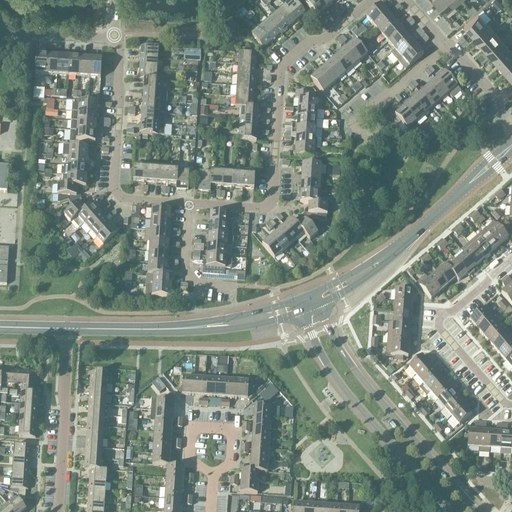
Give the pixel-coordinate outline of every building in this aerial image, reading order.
[(293,0),(292,0),(284,7),(296,21),(305,13),(293,0)] [(325,10),(316,0),(301,0),(316,17),(325,10)] [(330,0),(316,0),(325,10),(333,3),(330,0)] [(453,6),(447,0),(432,0),(448,17),(456,10),(453,6)] [(366,18),(373,27),(388,14),(380,6),(366,18)] [(284,7),(276,14),(288,28),(296,21),(284,7)] [(272,17),(268,21),(280,35),(288,28),(276,14),(272,9),(269,13),(272,17)] [(471,35),(485,22),(490,18),(483,9),(463,26),(471,35)] [(373,27),(380,35),(395,22),(388,14),(373,27)] [(229,26),(234,31),(239,27),(234,21),(229,26)] [(268,21),(260,28),(272,42),(280,35),(268,21)] [(380,35),(388,43),(402,30),(395,22),(380,35)] [(471,35),(478,43),(493,30),(485,22),(471,35)] [(272,42),(260,28),(251,35),(263,49),(272,42)] [(388,43),(395,51),(409,38),(402,30),(388,43)] [(478,43),(485,51),(500,38),(493,30),(478,43)] [(390,55),(397,63),(416,46),(409,38),(395,51),(390,55)] [(485,51),(492,59),(507,46),(500,38),(485,51)] [(355,41),(347,48),(359,62),(367,56),(355,41)] [(141,47),(140,58),(158,60),(159,48),(153,48),(153,42),(147,42),(147,48),(141,47)] [(416,46),(397,63),(405,71),(424,55),(416,46)] [(492,59),(499,67),(511,56),(511,52),(507,46),(492,59)] [(239,54),(238,65),(256,66),(257,55),(250,55),(251,49),(245,48),(244,54),(239,54)] [(347,48),(340,54),(352,69),(359,62),(347,48)] [(184,51),(184,60),(200,61),(201,52),(184,51)] [(340,54),(332,61),(345,75),(352,69),(340,54)] [(35,74),(46,75),(47,56),(36,55),(35,74)] [(46,75),(57,76),(58,56),(47,56),(46,75)] [(57,76),(67,76),(69,57),(58,56),(57,76)] [(511,56),(499,67),(507,75),(511,70),(511,56)] [(67,76),(78,77),(79,58),(69,57),(67,76)] [(78,77),(89,78),(90,59),(79,58),(78,77)] [(140,58),(139,69),(157,70),(158,60),(140,58)] [(90,59),(89,78),(100,79),(102,59),(90,59)] [(332,61),(325,67),(338,81),(345,75),(332,61)] [(238,65),(237,76),(255,77),(256,66),(238,65)] [(325,67),(318,73),(330,88),(338,81),(325,67)] [(139,80),(144,81),(157,81),(157,70),(139,69),(139,80)] [(330,88),(318,73),(310,80),(323,94),(330,88)] [(436,80),(448,95),(453,99),(461,92),(444,73),(436,80)] [(205,75),(204,84),(207,85),(212,85),(212,75),(205,75)] [(237,76),(236,86),(255,88),(255,77),(237,76)] [(436,80),(427,87),(440,102),(448,95),(436,80)] [(144,81),(143,91),(161,92),(162,82),(157,81),(144,81)] [(236,86),(236,97),(254,98),(255,88),(236,86)] [(427,87),(419,94),(432,109),(440,102),(427,87)] [(143,91),(142,102),(160,103),(165,104),(166,93),(161,92),(143,91)] [(298,100),(298,110),(317,111),(318,101),(311,100),(311,93),(295,92),(295,99),(298,100)] [(419,94),(411,101),(424,116),(432,109),(419,94)] [(235,108),(240,109),(253,109),(254,98),(236,97),(235,108)] [(411,101),(403,109),(416,123),(424,116),(411,101)] [(72,102),(72,112),(97,114),(98,103),(72,102)] [(142,102),(142,113),(165,114),(165,104),(160,103),(142,102)] [(240,109),(240,120),(258,121),(258,110),(253,109),(240,109)] [(416,123),(403,109),(394,116),(397,119),(393,122),(397,126),(400,123),(407,130),(416,123)] [(298,110),(297,119),(316,120),(317,111),(298,110)] [(72,112),(71,122),(96,124),(97,114),(72,112)] [(142,113),(141,124),(164,125),(165,114),(142,113)] [(296,129),(316,130),(322,130),(322,121),(316,120),(297,119),(296,129)] [(240,120),(239,131),(257,132),(258,121),(240,120)] [(71,122),(70,131),(96,133),(96,124),(71,122)] [(164,125),(141,124),(140,135),(163,136),(164,125)] [(296,129),(296,138),(315,140),(316,130),(296,129)] [(44,130),(43,139),(51,139),(51,131),(44,130)] [(203,130),(202,138),(210,139),(211,130),(203,130)] [(96,133),(70,131),(70,141),(95,143),(96,133)] [(257,132),(239,131),(238,142),(256,143),(257,132)] [(295,148),(314,149),(320,149),(321,140),(315,140),(296,138),(295,148)] [(63,157),(69,157),(88,159),(89,148),(64,147),(63,157)] [(314,149),(295,148),(294,158),(314,159),(314,149)] [(69,157),(68,167),(87,168),(88,159),(69,157)] [(133,181),(144,182),(145,164),(134,163),(133,181)] [(144,182),(155,183),(156,165),(145,164),(144,182)] [(302,164),(301,174),(321,176),(321,166),(302,164)] [(155,183),(165,184),(167,166),(156,165),(155,183)] [(62,176),(67,177),(87,178),(87,168),(68,167),(61,166),(60,176),(62,176)] [(165,184),(176,184),(177,172),(178,166),(167,166),(165,184)] [(0,192),(7,193),(9,168),(0,167),(0,192)] [(211,169),(210,174),(211,174),(210,187),(221,188),(223,170),(211,169)] [(233,170),(223,170),(221,188),(232,188),(233,170)] [(244,171),(233,170),(232,188),(243,189),(244,171)] [(255,172),(244,171),(243,189),(254,190),(255,172)] [(177,172),(176,184),(176,190),(188,191),(189,173),(177,172)] [(211,174),(210,174),(199,174),(198,191),(210,192),(210,187),(211,174)] [(301,174),(301,184),(320,185),(321,176),(301,174)] [(59,182),(58,185),(67,186),(77,187),(86,188),(87,178),(67,177),(62,176),(62,182),(59,182)] [(301,184),(300,194),(319,195),(320,185),(301,184)] [(57,207),(69,203),(81,199),(80,197),(76,196),(77,187),(67,186),(58,185),(57,198),(58,198),(57,207)] [(299,204),(308,204),(319,204),(319,195),(300,194),(299,204)] [(71,223),(72,222),(85,211),(79,204),(81,201),(81,199),(69,203),(71,209),(69,211),(64,216),(71,223)] [(304,213),(303,215),(314,221),(315,219),(323,223),(326,223),(326,216),(327,216),(328,205),(319,204),(308,204),(308,214),(304,213)] [(79,230),(84,225),(98,212),(92,205),(85,211),(72,222),(79,230)] [(65,207),(60,212),(64,216),(69,211),(65,207)] [(151,209),(151,221),(170,222),(171,211),(151,209)] [(84,225),(90,232),(104,220),(98,212),(84,225)] [(210,213),(209,224),(228,226),(229,221),(231,221),(233,220),(233,215),(229,215),(211,213),(210,213)] [(305,221),(297,227),(304,235),(310,241),(318,235),(311,227),(314,221),(303,215),(302,218),(305,221)] [(45,216),(40,220),(46,226),(51,222),(45,216)] [(90,232),(96,239),(111,227),(104,220),(90,232)] [(292,220),(284,226),(297,241),(304,235),(297,227),(292,220)] [(151,221),(150,231),(169,233),(170,222),(151,221)] [(494,222),(485,230),(499,246),(508,239),(494,222)] [(209,224),(208,235),(227,237),(228,226),(209,224)] [(284,226),(277,233),(289,247),(297,241),(284,226)] [(111,227),(96,239),(103,247),(117,234),(111,227)] [(485,230),(477,237),(491,253),(499,246),(485,230)] [(145,231),(144,242),(149,242),(169,243),(169,233),(150,231),(145,231)] [(277,233),(270,239),(282,254),(289,247),(277,233)] [(208,235),(208,246),(226,247),(227,237),(208,235)] [(477,237),(469,244),(483,260),(491,253),(477,237)] [(282,254),(270,239),(262,246),(274,260),(282,254)] [(149,242),(148,253),(168,254),(169,243),(149,242)] [(440,244),(437,247),(441,251),(444,256),(448,253),(444,249),(440,244)] [(460,251),(464,255),(475,268),(483,260),(469,244),(460,251)] [(311,245),(305,251),(309,255),(315,250),(311,245)] [(208,246),(207,257),(226,258),(226,247),(208,246)] [(0,284),(7,285),(9,249),(0,248),(0,284)] [(71,249),(67,253),(73,260),(77,256),(71,249)] [(84,252),(78,257),(84,264),(90,259),(84,252)] [(126,255),(126,262),(134,263),(134,252),(127,252),(127,253),(126,255)] [(148,253),(148,264),(167,265),(168,260),(168,254),(148,253)] [(464,255),(456,262),(467,275),(468,277),(474,272),(472,270),(475,268),(464,255)] [(226,258),(207,257),(206,263),(204,263),(203,276),(219,277),(225,278),(225,270),(230,271),(232,269),(232,259),(226,258)] [(444,265),(445,266),(448,269),(447,269),(456,279),(455,279),(458,282),(467,275),(456,262),(452,258),(444,265)] [(148,264),(147,275),(166,276),(167,265),(148,264)] [(445,266),(436,273),(447,286),(455,279),(456,279),(447,269),(448,269),(445,266)] [(436,273),(428,280),(439,293),(447,286),(436,273)] [(146,286),(152,286),(171,287),(172,277),(166,276),(147,275),(146,286)] [(439,293),(428,280),(425,276),(416,284),(431,300),(439,293)] [(114,284),(113,297),(123,298),(123,296),(124,284),(114,284)] [(171,287),(152,286),(146,286),(146,297),(151,298),(170,299),(171,287)] [(511,289),(509,287),(501,294),(511,307),(511,289)] [(396,291),(395,302),(412,304),(413,292),(396,291)] [(395,302),(394,313),(411,314),(412,304),(395,302)] [(469,321),(477,329),(490,318),(485,313),(489,310),(486,306),(469,321)] [(394,313),(393,324),(410,325),(411,314),(394,313)] [(477,329),(484,337),(497,326),(490,318),(477,329)] [(387,323),(386,334),(409,336),(410,325),(393,324),(387,323)] [(484,337),(491,345),(507,332),(500,324),(497,326),(484,337)] [(491,345),(498,354),(511,341),(511,337),(507,332),(491,345)] [(386,334),(386,345),(409,347),(409,336),(386,334)] [(505,362),(511,356),(511,341),(498,354),(505,362)] [(386,345),(385,356),(394,357),(394,361),(403,362),(403,358),(408,358),(409,347),(386,345)] [(409,368),(416,376),(429,365),(421,357),(409,368)] [(207,358),(207,361),(213,362),(213,367),(217,368),(218,365),(218,358),(207,358)] [(391,365),(386,369),(391,375),(396,371),(391,365)] [(416,376),(423,385),(436,374),(429,365),(416,376)] [(24,373),(2,372),(1,385),(2,385),(23,386),(24,373)] [(37,374),(24,373),(23,386),(22,395),(35,396),(35,395),(37,374)] [(91,373),(90,384),(107,386),(108,374),(91,373)] [(423,385),(430,393),(443,382),(436,374),(423,385)] [(183,395),(194,396),(195,379),(183,378),(183,390),(177,389),(176,391),(181,396),(183,395)] [(194,396),(205,396),(206,379),(195,379),(194,396)] [(205,396),(215,397),(217,380),(206,379),(205,396)] [(215,397),(226,398),(227,381),(217,380),(215,397)] [(226,398),(237,399),(238,382),(227,381),(226,398)] [(238,382),(237,399),(248,399),(250,401),(255,396),(254,394),(248,394),(249,382),(238,382)] [(430,393),(437,401),(450,390),(443,382),(430,393)] [(90,384),(90,395),(106,396),(107,386),(90,384)] [(262,386),(255,393),(259,397),(266,390),(262,386)] [(271,386),(262,394),(269,401),(277,393),(271,386)] [(437,401),(445,409),(457,398),(450,390),(437,401)] [(151,400),(151,411),(157,412),(174,413),(174,402),(175,401),(176,400),(171,394),(169,396),(169,401),(158,401),(151,400)] [(39,395),(35,395),(35,396),(22,395),(22,406),(38,407),(39,395)] [(90,395),(89,406),(106,407),(106,396),(90,395)] [(445,409),(452,418),(464,406),(457,398),(445,409)] [(260,400),(254,405),(255,407),(255,418),(271,419),(278,420),(279,408),(272,408),(261,407),(261,402),(260,400)] [(37,418),(38,407),(22,406),(21,417),(37,418)] [(89,406),(88,417),(105,418),(106,407),(89,406)] [(464,406),(452,418),(459,426),(472,415),(464,406)] [(285,409),(285,419),(292,420),(293,410),(285,409)] [(151,411),(150,422),(156,423),(173,424),(174,413),(157,412),(151,411)] [(36,428),(37,418),(21,417),(20,428),(36,428)] [(88,417),(88,428),(104,429),(105,418),(88,417)] [(254,429),(271,430),(271,419),(255,418),(254,429)] [(156,423),(155,433),(172,435),(173,424),(156,423)] [(467,448),(479,448),(481,424),(475,424),(475,432),(469,431),(468,436),(468,440),(467,448)] [(489,455),(490,449),(491,433),(485,432),(486,424),(481,424),(479,448),(478,454),(489,455)] [(490,449),(500,450),(502,426),(497,425),(496,433),(491,433),(490,449)] [(500,450),(511,451),(511,439),(511,434),(507,434),(508,426),(502,426),(500,450)] [(36,439),(36,428),(20,428),(19,438),(36,439)] [(88,428),(87,438),(103,440),(104,429),(88,428)] [(253,440),(270,441),(271,430),(254,429),(253,440)] [(155,433),(154,444),(172,446),(172,435),(155,433)] [(87,438),(86,449),(103,450),(103,440),(87,438)] [(252,451),(269,452),(270,441),(253,440),(252,451)] [(154,444),(154,455),(171,456),(172,446),(154,444)] [(14,447),(14,458),(30,459),(31,448),(14,447)] [(86,449),(85,460),(102,461),(103,450),(86,449)] [(252,461),(269,463),(269,452),(252,451),(252,461)] [(153,467),(168,468),(170,468),(171,456),(154,455),(153,467)] [(14,458),(13,468),(30,470),(30,459),(14,458)] [(85,471),(91,472),(91,471),(101,472),(102,461),(85,460),(85,471)] [(251,473),(259,473),(268,473),(269,463),(252,461),(251,473)] [(13,468),(12,479),(29,480),(30,470),(13,468)] [(168,468),(167,479),(184,480),(185,469),(180,468),(174,468),(170,468),(168,468)] [(91,472),(90,482),(107,483),(107,472),(101,472),(91,471),(91,472)] [(242,472),(242,483),(259,484),(259,473),(251,473),(247,472),(242,472)] [(19,491),(19,496),(26,499),(26,491),(28,491),(29,480),(12,479),(12,490),(19,491)] [(167,479),(166,490),(184,491),(184,480),(167,479)] [(90,482),(89,493),(106,494),(107,483),(90,482)] [(259,484),(242,483),(241,494),(258,495),(259,484)] [(142,499),(143,488),(135,488),(134,498),(142,499)] [(166,490),(166,500),(183,502),(184,491),(166,490)] [(89,493),(89,504),(105,505),(106,494),(89,493)] [(16,498),(7,506),(12,511),(25,511),(27,511),(21,504),(26,499),(19,496),(17,498),(16,498)] [(166,500),(165,511),(175,511),(182,511),(183,502),(166,500)]
